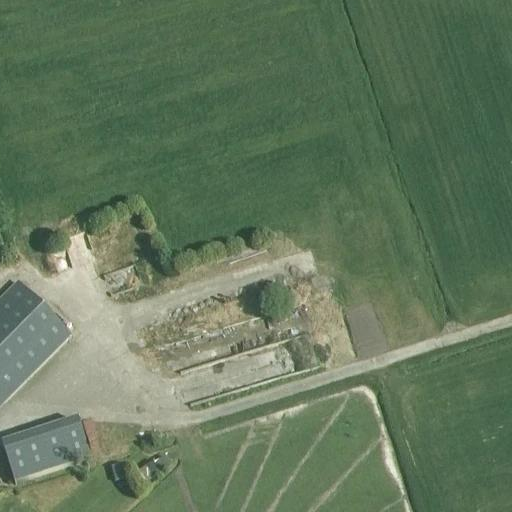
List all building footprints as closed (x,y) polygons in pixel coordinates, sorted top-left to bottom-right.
[(0,410),(72,338),(18,284),(0,301),(0,410)] [(52,309),(62,304),(52,286),(43,291),(52,309)] [(86,322),(99,334),(108,324),(95,312),(86,322)] [(78,423),(4,447),(17,487),(91,463),(78,423)] [(152,481),(170,464),(163,457),(147,472),(144,468),(132,477),(141,489),(152,481)] [(112,469),(116,485),(131,481),(127,466),(112,469)]
